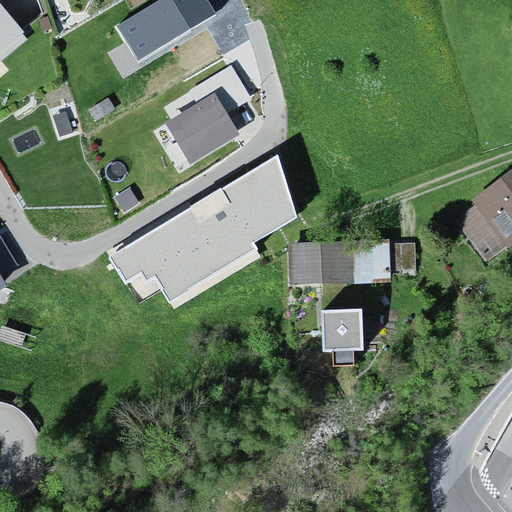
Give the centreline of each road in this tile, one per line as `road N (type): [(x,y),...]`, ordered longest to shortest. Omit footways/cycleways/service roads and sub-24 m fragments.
road 1 (unknown): [(511,181),(336,244)]
road 2 (tertiary): [(511,390),(467,452),(462,471),(472,511)]
